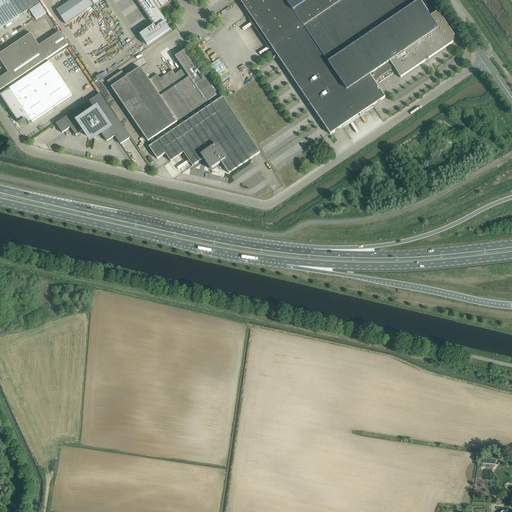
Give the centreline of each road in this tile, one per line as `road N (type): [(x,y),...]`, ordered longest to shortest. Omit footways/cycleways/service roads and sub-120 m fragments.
road 1 (unclassified): [(485,60),(262,206),(28,150),(0,114)]
road 2 (trunk): [(296,250),(0,188)]
road 3 (trunk): [(0,201),(275,260)]
road 4 (trunk): [(275,260),(511,305)]
road 5 (trunk): [(275,260),(396,265),(511,254)]
road 6 (trunk): [(511,196),(418,237),(296,250)]
road 7 (trunk): [(511,243),(395,254),(296,250)]
